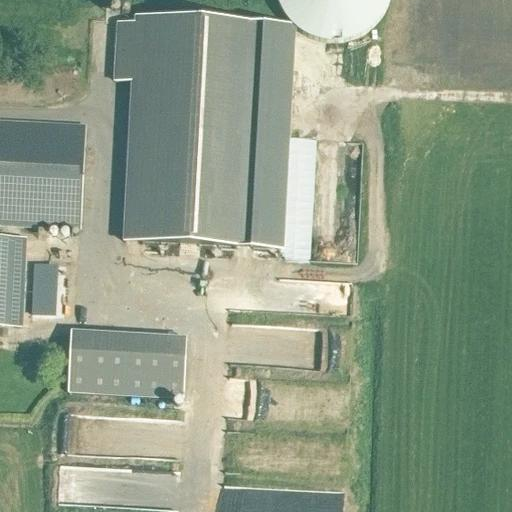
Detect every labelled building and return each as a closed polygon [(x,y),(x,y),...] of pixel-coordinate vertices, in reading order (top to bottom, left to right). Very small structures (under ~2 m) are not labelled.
[(323,0),(318,2),(312,5),(306,9),(301,14),(297,19),(293,25),(293,59),(296,66),(300,71),(305,77),(310,81),(316,84),(323,86),(330,88),(337,88),(344,87),(351,85),(357,82),(363,78),(368,73),(372,67),(375,61),(378,54),(379,47),(379,40),(378,34),(376,27),(373,21),(369,15),(364,10),(358,6),(352,2),(345,0),(323,0)] [(281,255),(293,29),(134,20),(134,27),(116,26),(113,85),(131,87),(122,246),(281,255)] [(0,127),(0,229),(15,230),(80,233),(85,132),(0,127)] [(0,330),(16,331),(21,243),(15,243),(15,230),(0,229),(0,330)] [(71,335),(67,397),(184,403),(187,341),(71,335)]
